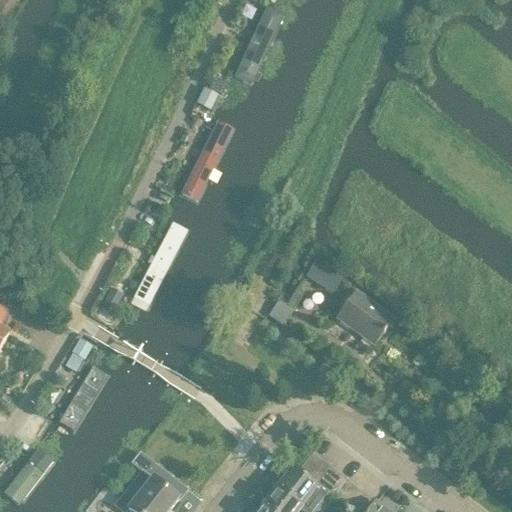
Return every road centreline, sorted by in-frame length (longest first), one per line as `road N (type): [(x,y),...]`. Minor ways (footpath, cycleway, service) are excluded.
road 1 (residential): [(0,440),(74,322),(232,0)]
road 2 (track): [(44,241),(155,0)]
road 3 (residential): [(459,511),(319,416),(285,426),(260,458)]
